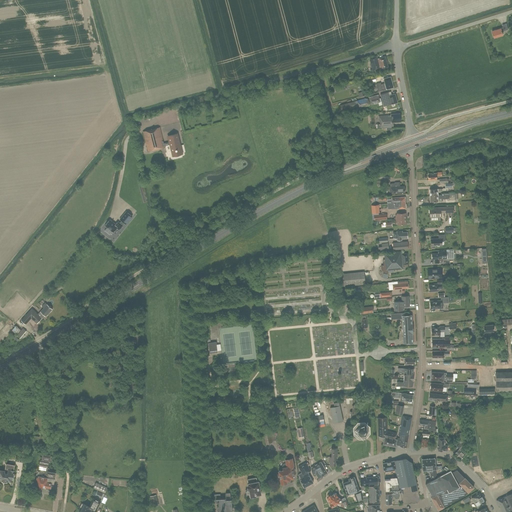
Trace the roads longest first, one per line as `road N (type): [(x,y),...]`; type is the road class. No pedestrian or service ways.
road 1 (primary): [(0,369),(331,175)]
road 2 (residential): [(413,452),(421,349),(411,147)]
road 3 (residential): [(177,107),(395,47)]
road 4 (residential): [(395,47),(511,11)]
